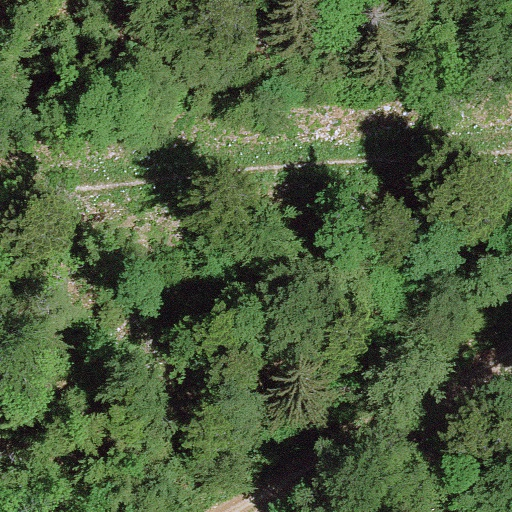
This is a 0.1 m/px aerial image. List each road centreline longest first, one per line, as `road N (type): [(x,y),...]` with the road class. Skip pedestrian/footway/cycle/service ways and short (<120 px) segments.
road 1 (track): [(0,194),(511,149)]
road 2 (track): [(238,511),(511,359)]
